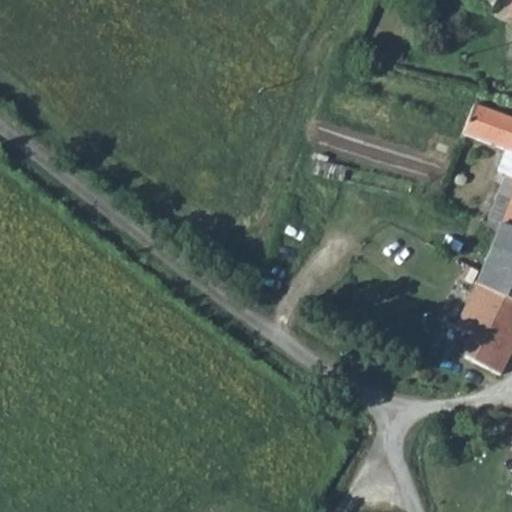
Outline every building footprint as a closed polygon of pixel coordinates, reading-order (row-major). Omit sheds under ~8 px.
[(511,112),(474,96),(460,129),(511,150),(511,172),(504,169),(496,188),(509,193),(498,223),(511,229),(511,112)] [(320,145),(316,154),(325,157),(328,148),(320,145)] [(345,163),(325,157),(321,171),(339,177),(345,163)] [(488,208),(487,217),(498,223),(509,193),(496,188),(488,208)] [(299,210),(291,228),(303,233),(311,216),(299,210)] [(511,229),(498,223),(471,280),(511,298),(511,229)] [(511,339),(511,298),(471,280),(451,322),(463,329),(455,349),(495,371),(511,339)] [(435,363),(423,385),(436,393),(448,372),(435,363)]
